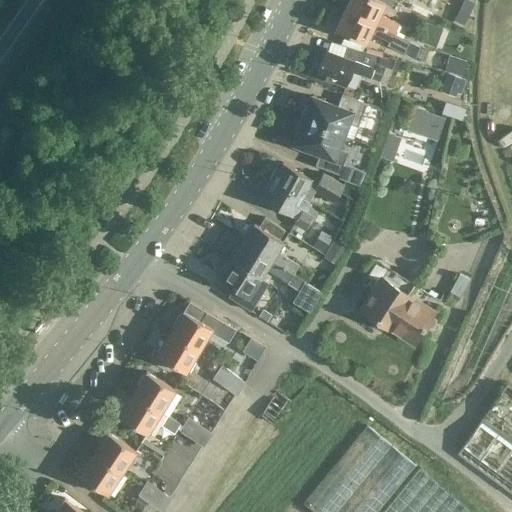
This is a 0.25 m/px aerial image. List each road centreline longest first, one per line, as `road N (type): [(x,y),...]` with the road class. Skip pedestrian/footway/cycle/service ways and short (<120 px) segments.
road 1 (unclassified): [(141,255),(157,267),(59,408),(67,445),(13,511)]
road 2 (tertiary): [(141,255),(221,136),(289,0)]
road 3 (tertiary): [(0,430),(141,255)]
